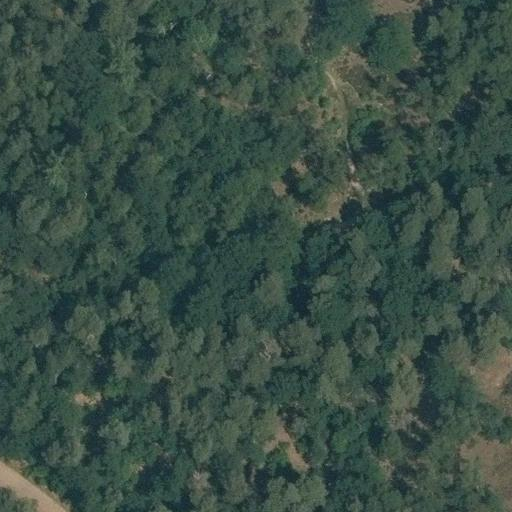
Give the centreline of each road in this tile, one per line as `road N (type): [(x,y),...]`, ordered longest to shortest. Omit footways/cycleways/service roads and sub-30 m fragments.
road 1 (track): [(356,224),(0,339)]
road 2 (track): [(511,175),(356,224)]
